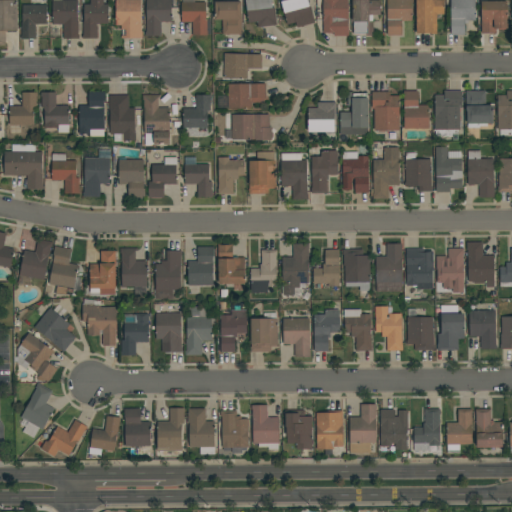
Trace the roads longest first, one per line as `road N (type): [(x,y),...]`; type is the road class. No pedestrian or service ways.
road 1 (residential): [(0,208),(93,225),(511,220)]
road 2 (tertiary): [(76,500),(511,495)]
road 3 (residential): [(91,385),(511,381)]
road 4 (tertiary): [(511,472),(165,476)]
road 5 (residential): [(303,69),(511,64)]
road 6 (residential): [(0,70),(179,68)]
